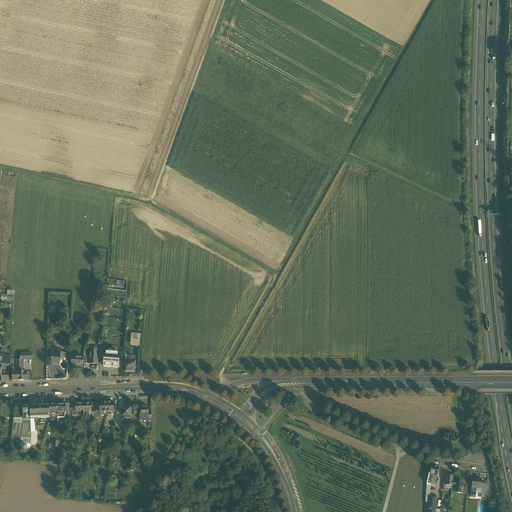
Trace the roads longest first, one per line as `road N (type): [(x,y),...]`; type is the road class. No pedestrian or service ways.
road 1 (motorway): [(483,0),(485,280),(511,463)]
road 2 (motorway): [(511,399),(491,183),(494,0)]
road 3 (track): [(277,275),(432,0)]
road 4 (track): [(151,199),(277,275),(220,375),(226,388)]
road 5 (track): [(151,199),(225,0)]
road 6 (secondary): [(308,382),(511,382)]
road 7 (secondary): [(0,391),(127,387),(199,395)]
road 8 (residential): [(308,382),(316,411),(401,448),(470,463)]
road 9 (track): [(0,166),(151,199)]
road 10 (track): [(143,511),(209,399)]
road 11 (track): [(345,153),(463,207)]
